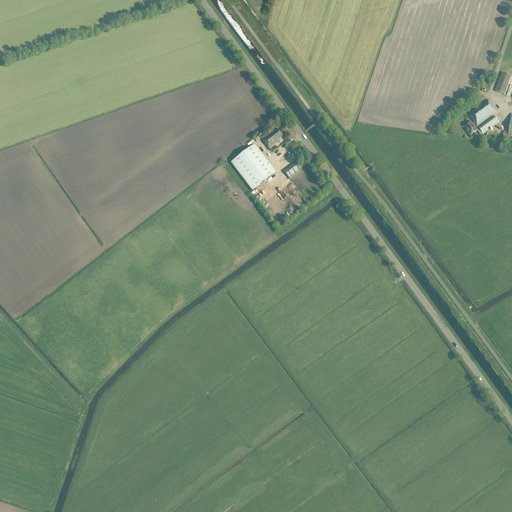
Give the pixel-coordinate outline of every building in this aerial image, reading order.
[(505,95),(511,77),(502,73),(495,92),(505,95)] [(477,127),(497,113),(488,101),(468,115),(477,127)] [(503,140),(511,141),(511,115),(509,133),(504,132),(503,140)] [(478,128),(483,135),(499,124),(494,117),(478,128)] [(470,136),(477,131),(471,122),(463,127),(470,136)] [(282,138),(277,131),(272,135),(271,133),(261,141),(268,150),(275,145),(278,142),(277,141),(282,138)] [(252,192),(276,174),(255,146),(231,164),(252,192)] [(289,179),(301,170),(297,164),(284,173),(289,179)] [(290,205),(297,213),(307,205),(305,202),(300,206),(295,201),(290,205)]
